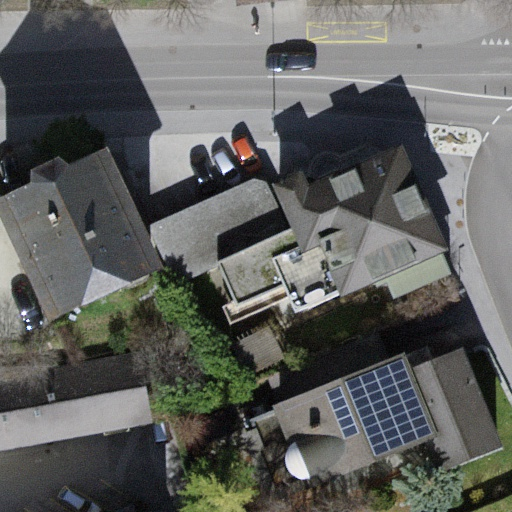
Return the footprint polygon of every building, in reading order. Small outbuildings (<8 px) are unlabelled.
[(241,0),(242,8),(306,3),(305,0),(241,0)] [(397,153),(271,194),(341,302),(448,259),(397,153)] [(113,163),(0,210),(0,218),(46,313),(71,320),(155,290),(168,272),(113,163)] [(464,356),(409,375),(435,446),(428,448),(435,475),(500,453),(464,356)] [(404,362),(271,413),(307,498),(428,448),(435,446),(409,375),(404,362)] [(51,374),(0,372),(0,457),(152,429),(128,363),(51,374)]
